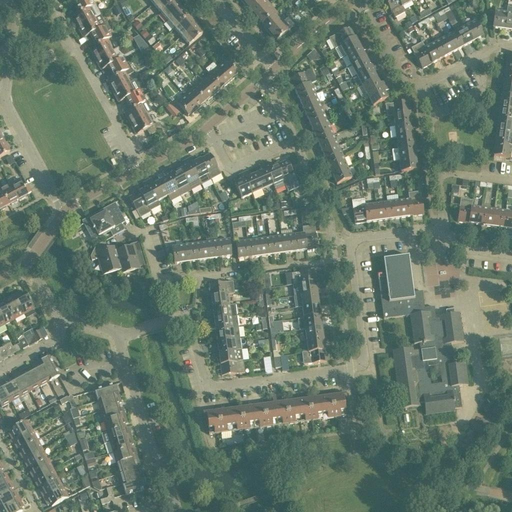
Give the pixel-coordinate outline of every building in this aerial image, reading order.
[(78,14),(71,18),(74,24),(76,29),(77,29),(100,16),(91,0),(82,0),(78,2),(78,5),(74,7),(78,14)] [(159,0),(153,5),(161,14),(174,2),(172,0),(159,0)] [(258,0),(241,0),(240,1),(245,7),(246,6),(248,9),(258,0)] [(264,0),(258,0),(248,9),(250,11),(249,12),(254,18),(269,5),(264,0)] [(402,8),(397,0),(384,0),(394,19),(405,13),(402,8)] [(397,0),(402,8),(412,3),(410,0),(397,0)] [(123,1),(119,3),(121,9),(127,7),(123,1)] [(176,4),(174,2),(161,14),(168,22),(182,10),(177,3),(176,4)] [(269,5),(254,18),(259,24),(260,23),(262,25),(276,13),(269,5)] [(118,7),(113,10),(117,17),(121,14),(118,7)] [(182,10),(168,22),(175,30),(188,18),(186,16),(187,15),(182,10)] [(429,10),(419,15),(422,20),(432,15),(429,10)] [(283,22),(276,13),(262,25),(264,27),(263,28),(268,34),(283,22)] [(494,13),(492,29),(504,31),(506,14),(494,13)] [(105,24),(100,16),(77,29),(83,39),(90,36),(93,41),(108,33),(108,32),(110,31),(106,24),(105,24)] [(190,21),(188,18),(175,30),(182,38),(196,26),(191,20),(190,21)] [(138,22),(133,26),(138,32),(143,28),(138,22)] [(283,22),(268,34),(273,40),(274,39),(276,42),(277,41),(281,37),(290,30),(283,22)] [(464,28),(472,43),(483,37),(475,22),(464,28)] [(201,32),(196,26),(182,38),(189,47),(203,35),(200,33),(201,32)] [(472,43),(464,28),(454,33),(462,48),(472,43)] [(340,47),(355,39),(349,29),(329,40),(335,51),(340,48),(340,47)] [(144,40),(149,37),(144,31),(140,34),(144,40)] [(93,41),(96,47),(89,50),(95,61),(112,52),(106,41),(111,38),(108,33),(93,41)] [(462,48),(454,33),(444,39),(452,54),(462,48)] [(151,37),(145,42),(149,47),(155,42),(151,37)] [(281,37),(277,41),(281,46),(285,42),(281,37)] [(358,45),(355,39),(340,47),(340,48),(345,57),(366,46),(363,42),(358,45)] [(444,39),(434,44),(442,59),(452,54),(444,39)] [(424,50),(421,44),(411,50),(422,70),(432,65),(424,50)] [(434,44),(424,50),(432,65),(442,59),(434,44)] [(162,51),(157,45),(152,49),(157,55),(162,51)] [(368,51),(366,46),(345,57),(351,67),(366,59),(363,53),(368,51)] [(200,49),(196,52),(201,59),(205,55),(200,49)] [(322,61),(316,53),(314,51),(310,54),(316,62),(322,61)] [(112,52),(95,61),(101,72),(108,68),(110,73),(126,65),(122,59),(118,62),(112,52)] [(165,56),(161,60),(166,66),(171,62),(165,56)] [(180,59),(175,63),(179,67),(184,63),(180,59)] [(366,59),(351,67),(356,77),(376,66),(374,62),(369,65),(366,59)] [(225,60),(217,68),(230,82),(235,77),(235,76),(237,74),(225,60)] [(110,73),(113,79),(107,83),(112,93),(130,84),(126,78),(133,74),(128,64),(126,65),(110,73)] [(376,66),(356,77),(362,87),(377,79),(373,73),(379,70),(376,66)] [(230,82),(217,68),(209,75),(221,89),(223,87),(224,88),(230,82)] [(316,82),(311,71),(290,80),(295,91),(310,85),(316,82)] [(221,89),(209,75),(200,82),(213,97),(219,91),(218,91),(221,89)] [(511,78),(504,77),(503,89),(511,89),(511,78)] [(380,85),(377,79),(362,87),(367,97),(387,86),(385,82),(380,85)] [(130,84),(112,93),(118,104),(125,100),(128,105),(143,97),(135,81),(130,84)] [(200,82),(192,89),(204,103),(206,101),(207,102),(213,97),(200,82)] [(310,85),(295,91),(299,102),(315,95),(310,85)] [(389,91),(387,86),(367,97),(373,108),(387,100),(384,93),(389,91)] [(192,89),(184,96),(197,111),(203,106),(202,105),(204,103),(192,89)] [(511,89),(503,89),(501,100),(511,101),(511,89)] [(315,95),(299,102),(304,112),(319,105),(315,95)] [(197,111),(184,96),(176,103),(187,117),(190,115),(191,116),(197,111)] [(131,111),(124,114),(130,125),(147,116),(152,113),(143,97),(128,105),(131,111)] [(511,101),(501,100),(500,111),(511,113),(511,101)] [(393,116),(410,114),(408,103),(385,106),(387,117),(393,116)] [(172,104),(167,108),(173,116),(179,112),(172,104)] [(319,105),(304,112),(308,123),(324,116),(319,105)] [(511,113),(500,111),(498,123),(511,124),(511,113)] [(411,121),(410,114),(393,116),(395,128),(417,125),(417,120),(411,121)] [(153,126),(147,116),(130,125),(136,136),(146,131),(149,137),(161,131),(158,124),(153,126)] [(324,116),(308,123),(313,133),(328,126),(324,116)] [(511,124),(498,123),(497,134),(511,135),(511,124)] [(417,125),(395,128),(389,129),(390,139),(396,139),(413,137),(412,130),(418,130),(417,125)] [(333,137),(328,126),(313,133),(318,144),(333,137)] [(511,135),(497,134),(495,145),(511,148),(511,147),(511,135)] [(338,147),(333,137),(318,144),(322,154),(338,147)] [(413,137),(396,139),(398,150),(420,148),(420,143),(414,144),(413,137)] [(0,145),(0,158),(9,153),(8,150),(9,150),(5,143),(0,145)] [(511,148),(495,145),(493,157),(510,160),(511,148)] [(338,147),(322,154),(327,165),(342,158),(338,147)] [(398,150),(392,151),(393,163),(399,162),(416,160),(415,153),(421,152),(420,148),(398,150)] [(207,176),(210,181),(221,176),(210,155),(200,160),(208,175),(207,176)] [(10,166),(15,163),(12,156),(7,159),(10,166)] [(208,175),(200,160),(194,164),(191,158),(187,161),(198,181),(197,181),(201,187),(210,181),(207,176),(208,175)] [(347,168),(342,158),(327,165),(332,175),(347,168)] [(416,160),(399,162),(401,174),(417,171),(416,160)] [(201,187),(197,181),(198,181),(187,161),(182,163),(185,168),(180,171),(188,186),(187,186),(190,192),(191,192),(201,187)] [(287,161),(277,166),(284,181),(282,182),(285,188),(286,188),(288,193),(299,188),(287,161)] [(284,181),(277,166),(270,169),(268,163),(264,165),(273,186),(275,192),(285,188),(282,182),(284,181)] [(261,173),(255,175),(262,191),(273,186),(264,165),(259,167),(261,173)] [(352,179),(347,168),(332,175),(336,186),(352,179)] [(171,169),(167,171),(181,197),(190,192),(187,186),(188,186),(180,171),(174,175),(171,169)] [(165,179),(160,182),(168,197),(167,197),(170,202),(181,197),(167,171),(162,174),(165,179)] [(247,173),(243,174),(252,195),(262,191),(255,175),(249,178),(247,173)] [(252,195),(243,174),(238,176),(240,182),(234,185),(241,200),(252,195)] [(19,180),(9,185),(14,194),(18,202),(25,198),(24,197),(27,196),(27,195),(30,193),(26,185),(23,187),(19,180)] [(168,197),(160,182),(154,185),(151,180),(147,182),(158,202),(167,197),(168,197)] [(145,190),(139,193),(148,208),(150,212),(160,207),(158,202),(147,182),(142,185),(145,190)] [(9,185),(0,189),(0,191),(8,206),(10,205),(11,206),(18,202),(9,185)] [(229,200),(225,192),(219,195),(223,203),(229,200)] [(148,208),(139,193),(129,199),(135,211),(139,218),(140,219),(151,213),(148,208)] [(409,201),(412,218),(423,216),(420,193),(408,194),(409,201)] [(364,207),(365,207),(364,200),(352,202),(355,225),(366,224),(364,207)] [(471,208),(472,208),(473,202),(460,200),(457,223),(469,225),(471,208)] [(409,201),(398,202),(400,219),(412,218),(409,201)] [(398,202),(387,204),(389,221),(400,219),(398,202)] [(95,218),(84,224),(93,240),(109,232),(112,238),(124,231),(121,225),(124,223),(126,226),(116,206),(115,205),(118,203),(117,203),(114,204),(93,216),(95,218)] [(389,221),(387,204),(375,205),(378,222),(389,221)] [(375,205),(365,207),(364,207),(366,224),(378,222),(375,205)] [(471,208),(469,225),(480,226),(482,210),(472,208),(471,208)] [(187,217),(199,215),(198,209),(187,214),(187,217)] [(482,210),(480,226),(492,228),(494,211),(482,210)] [(505,213),(494,211),(492,228),(503,229),(505,213)] [(511,213),(505,213),(503,229),(511,230),(511,213)] [(304,235),(306,251),(318,250),(314,227),(302,228),(303,235),(304,235)] [(303,235),(292,236),(295,253),(306,251),(304,235),(303,235)] [(292,236),(281,238),(283,254),(295,253),(292,236)] [(281,238),(270,239),(272,256),(283,254),(281,238)] [(272,256),(270,239),(258,241),(261,258),(272,256)] [(229,241),(217,242),(219,259),(231,257),(229,241)] [(258,241),(247,242),(249,259),(261,258),(258,241)] [(107,251),(105,242),(95,247),(90,257),(92,262),(99,259),(104,276),(120,271),(121,271),(115,253),(114,248),(107,251)] [(219,259),(217,242),(206,244),(208,261),(219,259)] [(249,259),(247,242),(235,244),(238,261),(249,259)] [(126,250),(115,253),(121,271),(120,271),(121,276),(138,271),(138,268),(145,266),(138,243),(125,247),(126,250)] [(208,261),(206,244),(195,245),(197,262),(208,261)] [(197,262),(195,245),(183,247),(185,264),(197,262)] [(185,264),(183,247),(172,249),(173,257),(174,265),(185,264)] [(385,275),(378,276),(384,320),(425,316),(422,293),(413,294),(408,257),(383,261),(385,275)] [(299,286),(316,284),(314,272),(291,275),(293,287),(299,286)] [(228,295),(228,296),(234,295),(233,283),(209,286),(211,297),(228,295)] [(293,287),(294,298),(300,297),(317,295),(316,284),(299,286),(293,287)] [(511,291),(477,313),(505,359),(511,354),(511,291)] [(20,292),(13,296),(23,315),(33,310),(24,293),(22,295),(20,292)] [(228,295),(211,297),(212,309),(229,306),(228,296),(228,295)] [(319,306),(317,295),(300,297),(302,309),(319,306)] [(23,315),(13,296),(6,300),(7,303),(5,304),(14,320),(23,315)] [(1,302),(0,303),(0,317),(5,326),(14,320),(5,304),(3,305),(1,302)] [(229,307),(229,306),(212,309),(214,320),(237,317),(235,306),(229,307)] [(319,306),(302,309),(304,320),(320,318),(319,306)] [(261,319),(262,325),(266,325),(264,313),(257,314),(257,318),(261,319)] [(237,317),(214,320),(216,332),(239,329),(237,317)] [(300,332),(305,331),(322,329),(320,318),(304,320),(298,321),(300,332)] [(436,319),(397,371),(452,413),(491,361),(436,319)] [(47,337),(43,328),(34,333),(35,335),(38,342),(42,340),(42,339),(47,337)] [(239,329),(216,332),(217,343),(240,340),(239,329)] [(323,340),(322,329),(305,331),(307,342),(323,340)] [(20,344),(16,346),(20,353),(23,351),(23,350),(28,347),(22,336),(18,341),(20,344)] [(240,340),(217,343),(219,354),(242,351),(240,340)] [(325,351),(323,340),(307,342),(308,353),(308,354),(325,351)] [(16,346),(12,348),(10,344),(4,347),(9,357),(15,354),(16,355),(20,353),(16,346)] [(0,349),(0,362),(0,363),(4,361),(4,360),(9,357),(4,347),(0,349)] [(243,362),(242,351),(219,354),(220,365),(243,362)] [(308,354),(308,353),(302,354),(303,366),(326,363),(325,351),(308,354)] [(45,372),(55,367),(49,357),(39,363),(45,372)] [(243,362),(220,365),(222,377),(245,374),(243,362)] [(50,382),(45,372),(39,363),(32,367),(34,369),(31,370),(40,387),(50,382)] [(60,377),(55,367),(45,372),(50,382),(60,377)] [(28,369),(20,373),(31,392),(40,387),(31,370),(29,372),(28,369)] [(31,392),(20,373),(13,377),(14,379),(12,381),(21,397),(31,392)] [(21,397),(12,381),(10,382),(8,379),(1,383),(11,402),(21,397)] [(11,402),(1,383),(0,383),(0,404),(1,408),(11,402)] [(108,398),(119,395),(116,385),(105,388),(108,398)] [(108,398),(105,388),(94,391),(98,401),(108,398)] [(119,395),(108,398),(98,401),(101,412),(119,407),(118,404),(121,403),(119,395)] [(345,395),(298,402),(301,424),(345,418),(344,409),(347,409),(345,395)] [(54,397),(47,401),(50,406),(57,402),(54,397)] [(67,398),(60,402),(62,406),(67,403),(69,398),(67,398)] [(298,402),(273,405),(250,408),(253,430),(301,424),(298,402)] [(61,411),(58,405),(52,408),(56,414),(61,411)] [(120,409),(119,407),(101,412),(104,422),(125,416),(123,408),(120,409)] [(253,430),(250,408),(203,414),(205,428),(208,427),(209,436),(253,430)] [(70,411),(73,420),(78,419),(79,419),(76,409),(72,410),(70,411)] [(125,416),(104,422),(107,433),(125,427),(124,425),(127,424),(125,416)] [(63,420),(66,426),(71,423),(68,417),(63,420)] [(6,421),(9,426),(10,428),(11,427),(15,425),(11,419),(6,421)] [(13,442),(31,432),(26,422),(10,431),(11,433),(9,435),(13,442)] [(66,438),(74,434),(72,429),(71,430),(70,426),(66,427),(69,433),(64,435),(66,438)] [(103,445),(110,443),(131,437),(129,429),(126,430),(125,427),(107,433),(100,434),(103,445)] [(31,432),(13,442),(17,449),(19,448),(20,450),(37,441),(31,432)] [(84,432),(78,434),(80,441),(86,439),(84,432)] [(74,434),(66,438),(65,438),(69,449),(77,444),(74,434)] [(133,445),(131,437),(110,443),(113,453),(131,448),(130,446),(133,445)] [(79,442),(82,452),(88,450),(85,440),(79,442)] [(37,441),(20,450),(22,452),(19,454),(23,461),(42,451),(37,441)] [(113,453),(113,454),(108,455),(111,465),(116,464),(137,458),(135,450),(132,451),(131,448),(113,453)] [(42,451),(23,461),(27,468),(30,467),(31,469),(47,460),(42,451)] [(137,458),(116,464),(119,474),(137,469),(137,467),(140,466),(137,458)] [(47,460),(31,469),(32,471),(29,473),(33,480),(52,470),(47,460)] [(86,462),(85,462),(88,469),(94,467),(91,460),(86,462)] [(138,472),(137,469),(119,474),(122,485),(133,482),(143,479),(141,471),(138,472)] [(56,477),(52,470),(33,480),(37,487),(40,486),(41,488),(57,479),(56,477)] [(95,472),(88,474),(90,480),(97,478),(95,472)] [(1,473),(0,474),(0,486),(9,482),(5,474),(3,476),(1,473)] [(87,478),(82,481),(86,490),(90,488),(89,483),(87,478)] [(57,479),(41,488),(42,490),(40,492),(44,499),(63,489),(58,480),(57,479)] [(146,490),(143,479),(133,482),(136,493),(146,490)] [(9,482),(0,486),(0,498),(12,493),(10,490),(13,489),(9,482)] [(101,491),(98,482),(92,484),(93,489),(99,492),(101,491)] [(136,493),(133,482),(122,485),(125,496),(136,493)] [(68,499),(63,489),(44,499),(48,506),(50,505),(52,507),(68,499)] [(13,495),(12,493),(0,498),(0,510),(0,511),(20,501),(16,493),(13,495)] [(88,500),(86,494),(79,496),(81,502),(88,500)] [(20,501),(0,511),(22,511),(21,509),(23,508),(20,501)] [(71,501),(66,504),(69,510),(74,508),(71,501)]
